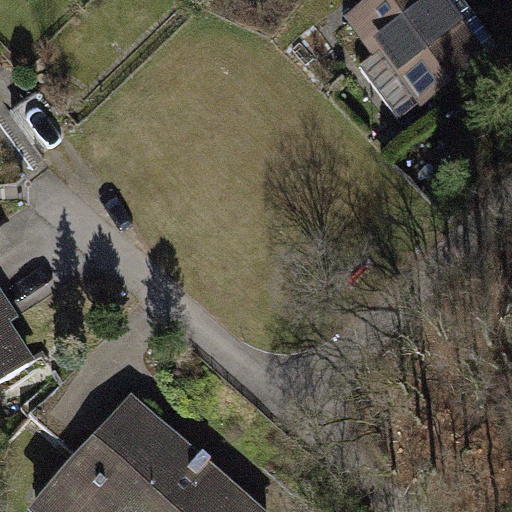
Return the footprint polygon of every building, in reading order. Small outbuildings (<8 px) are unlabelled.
[(209,0),(223,21),(255,0),(209,0)] [(405,0),(371,0),(306,48),(384,153),(471,89),(405,0)] [(0,257),(13,248),(0,229),(0,257)] [(0,403),(10,397),(4,389),(36,368),(11,330),(21,323),(0,291),(0,403)] [(228,511),(113,410),(21,511),(228,511)]
